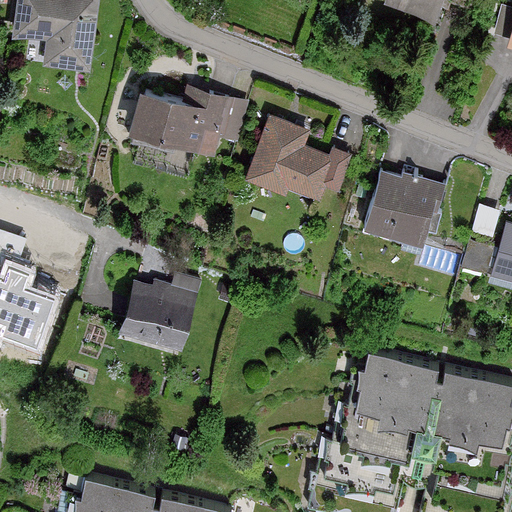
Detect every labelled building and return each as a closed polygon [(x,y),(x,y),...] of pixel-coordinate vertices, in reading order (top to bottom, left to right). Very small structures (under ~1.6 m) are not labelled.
[(21,0),(18,36),(53,40),(50,65),(93,70),(99,0),(21,0)] [(450,0),(469,7),(471,0),(392,0),(392,1),(438,19),(444,0),(450,0)] [(233,134),(242,98),(190,84),(187,96),(148,86),(135,132),(215,154),(222,131),(233,134)] [(344,184),(356,154),(335,146),(333,154),(308,144),(313,130),(275,116),(252,175),(291,189),(294,182),(324,193),(330,179),(344,184)] [(431,240),(445,179),(409,171),(408,174),(386,169),(372,226),(431,240)] [(480,205),(478,222),(496,224),(498,207),(480,205)] [(511,220),(510,220),(503,248),(476,241),(471,264),(498,271),(497,276),(511,280),(511,220)] [(45,297),(49,237),(0,233),(0,324),(30,327),(32,296),(45,297)] [(155,285),(140,281),(127,332),(188,347),(205,280),(177,273),(173,286),(156,281),(155,285)] [(511,379),(451,366),(450,374),(442,373),(444,363),(375,348),(371,365),(365,364),(349,438),(333,435),(326,467),(318,465),(310,499),(369,511),(396,511),(412,442),(442,448),(428,511),(511,511),(511,501),(510,501),(511,492),(511,459),(508,459),(511,441),(511,379)] [(233,511),(234,507),(166,492),(164,500),(156,499),(158,489),(89,474),(86,491),(79,490),(74,511),(233,511)]
